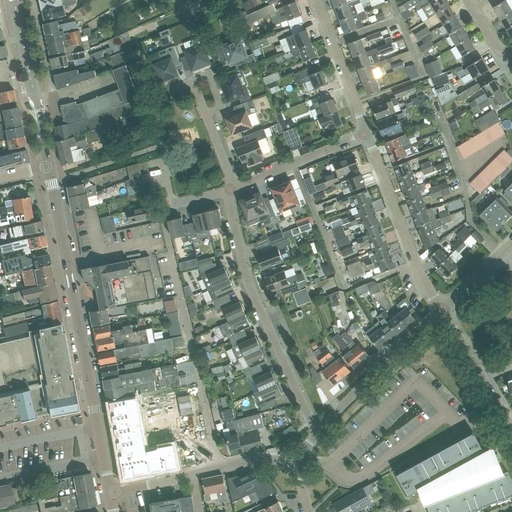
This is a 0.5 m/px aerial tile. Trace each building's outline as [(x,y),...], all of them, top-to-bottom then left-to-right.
[(40,0),(43,10),(64,6),(62,0),(40,0)] [(73,0),(62,0),(64,6),(43,10),(45,21),(60,17),(66,16),(65,10),(70,9),(69,7),(74,5),(73,0)] [(213,0),(202,0),(199,2),(202,9),(215,3),(213,0)] [(255,0),(250,0),(243,4),(246,11),(258,5),(255,0)] [(348,4),(346,0),(331,0),(335,8),(348,4)] [(360,0),(357,0),(348,4),(335,8),(340,21),(353,16),(358,15),(355,5),(361,3),(360,0)] [(406,11),(415,6),(424,0),(412,0),(402,6),(406,11)] [(433,0),(424,0),(415,6),(418,11),(422,9),(428,19),(437,14),(449,7),(445,0),(435,0),(434,1),(433,0)] [(511,0),(508,0),(507,1),(494,8),(500,19),(511,12),(511,0)] [(301,16),(296,2),(284,7),(285,11),(281,13),(282,15),(271,19),(274,26),(280,24),(289,20),(301,16)] [(89,3),(79,9),(84,16),(93,10),(89,3)] [(153,5),(156,11),(161,9),(159,3),(153,5)] [(243,28),(270,15),(276,12),(276,10),(273,4),(254,13),(249,16),(240,20),(243,28)] [(151,6),(146,9),(148,15),(154,12),(151,6)] [(437,14),(443,25),(456,17),(449,7),(437,14)] [(358,15),(353,16),(340,21),(345,35),(364,28),(361,20),(367,18),(366,17),(364,12),(358,15)] [(383,12),(375,15),(378,22),(385,19),(383,12)] [(511,12),(500,19),(507,30),(511,26),(511,12)] [(462,28),(456,17),(443,25),(450,35),(462,28)] [(274,26),(271,19),(265,21),(268,30),(274,28),(274,26)] [(53,22),(43,25),(46,35),(63,31),(79,28),(78,24),(77,24),(76,22),(59,26),(58,21),(53,22)] [(195,22),(186,26),(188,32),(197,28),(195,22)] [(90,28),(84,30),(85,37),(88,37),(92,36),(90,28)] [(102,28),(94,31),(98,39),(105,36),(102,28)] [(427,28),(414,35),(418,41),(431,33),(427,28)] [(469,38),(462,28),(450,35),(456,46),(469,38)] [(169,29),(160,33),(162,38),(172,35),(169,29)] [(294,35),(286,38),(290,46),(292,51),(299,48),(312,44),(306,30),(297,34),(294,35)] [(63,31),(46,35),(48,45),(71,40),(81,38),(80,32),(69,34),(64,35),(63,31)] [(92,36),(88,37),(89,41),(90,46),(98,43),(95,34),(92,36)] [(122,35),(113,38),(115,44),(124,41),(122,35)] [(71,40),(48,45),(50,56),(60,54),(66,52),(65,48),(83,44),(82,42),(89,41),(88,37),(85,37),(81,38),(71,40)] [(184,47),(197,42),(195,38),(182,42),(184,47)] [(267,38),(250,44),(253,51),(259,49),(269,45),(267,38)] [(475,49),(469,38),(456,46),(462,57),(475,49)] [(228,59),(228,60),(229,60),(229,59),(231,58),(234,60),(234,62),(235,62),(237,69),(256,62),(253,54),(247,56),(241,39),(216,49),(221,62),(228,59)] [(348,44),(353,57),(366,52),(361,39),(348,44)] [(358,70),(386,60),(382,61),(380,56),(369,61),(368,57),(380,53),(380,55),(394,50),(391,43),(366,52),(353,57),(358,70)] [(203,44),(184,51),(192,72),(211,64),(203,44)] [(299,48),(292,51),(294,58),(302,55),(304,62),(307,61),(317,57),(312,44),(299,48)] [(419,47),(422,52),(428,49),(425,44),(419,47)] [(428,49),(422,52),(425,58),(436,51),(432,46),(428,49)] [(181,65),(178,57),(174,47),(159,52),(163,63),(155,66),(158,73),(156,74),(160,82),(159,83),(171,79),(172,79),(178,77),(175,67),(181,65)] [(108,56),(105,49),(90,55),(93,62),(108,56)] [(84,52),(60,57),(51,59),(53,70),(69,66),(68,62),(86,59),(84,52)] [(114,70),(126,65),(122,53),(109,57),(114,70)] [(390,58),(386,60),(358,70),(363,83),(376,79),(373,71),(387,65),(387,64),(392,62),(390,58)] [(109,67),(106,59),(99,61),(102,70),(109,67)] [(463,79),(466,84),(474,78),(488,70),(482,60),(473,65),(464,71),(467,76),(463,79)] [(433,78),(441,74),(436,61),(425,65),(430,78),(433,78)] [(402,62),(393,66),(395,71),(404,68),(402,62)] [(405,67),(411,79),(418,76),(413,64),(405,67)] [(87,119),(139,99),(126,66),(113,71),(120,89),(77,106),(76,103),(61,106),(65,125),(73,123),(87,119)] [(78,70),(54,75),(58,90),(96,76),(95,70),(79,74),(78,70)] [(310,76),(308,70),(294,75),(298,86),(312,80),(315,90),(327,85),(322,71),(310,76)] [(267,85),(279,80),(281,79),(279,73),(263,79),(266,86),(267,85)] [(447,74),(442,75),(441,74),(433,78),(436,88),(450,83),(447,74)] [(241,104),(252,100),(249,94),(245,96),(237,75),(220,82),(223,89),(224,89),(226,95),(225,95),(228,103),(239,98),(241,104)] [(376,79),(363,83),(368,97),(381,92),(376,79)] [(486,94),(476,100),(479,105),(501,91),(494,80),(486,86),(482,88),(486,94)] [(276,82),(269,85),(273,94),(280,91),(276,82)] [(458,97),(457,97),(460,102),(481,89),(477,84),(458,96),(458,97)] [(414,85),(394,92),(396,98),(386,101),(387,103),(373,109),(377,120),(396,113),(394,107),(399,105),(396,98),(416,91),(414,85)] [(442,106),(457,97),(458,97),(458,96),(451,85),(445,87),(436,91),(442,106)] [(0,104),(16,101),(14,90),(0,93),(0,104)] [(501,91),(479,105),(482,110),(492,104),(495,110),(499,107),(508,102),(501,91)] [(413,106),(427,101),(425,95),(411,100),(413,106)] [(144,111),(139,99),(87,119),(73,123),(65,125),(55,128),(58,142),(71,139),(73,138),(73,137),(134,115),(144,111)] [(320,101),(313,104),(316,110),(319,119),(338,112),(333,99),(323,103),(321,104),(320,101)] [(232,136),(253,128),(248,116),(258,112),(253,100),(234,107),(237,115),(226,119),(232,136)] [(422,112),(429,109),(426,102),(419,105),(422,112)] [(8,109),(0,111),(0,121),(4,121),(19,117),(17,107),(8,109)] [(488,129),(493,126),(498,123),(498,122),(500,121),(497,116),(493,110),(476,121),(479,127),(482,132),(483,132),(488,129)] [(338,112),(319,119),(325,135),(332,132),(331,129),(342,125),(338,112)] [(281,114),(276,116),(279,124),(280,126),(281,126),(284,132),(295,127),(292,121),(285,124),(281,114)] [(405,120),(403,114),(387,119),(378,123),(383,135),(388,133),(389,136),(402,131),(398,122),(405,120)] [(0,125),(0,132),(22,127),(19,117),(4,121),(4,125),(0,125)] [(498,123),(493,126),(500,138),(505,135),(498,123)] [(495,141),(500,138),(493,126),(488,129),(495,141)] [(0,141),(24,137),(22,127),(0,132),(0,141)] [(296,128),(283,133),(291,152),(303,147),(296,128)] [(84,151),(83,149),(93,147),(92,143),(101,141),(99,129),(85,135),(73,138),(71,139),(58,142),(62,166),(86,160),(85,157),(87,157),(86,151),(84,151)] [(247,145),(237,149),(243,163),(248,161),(250,164),(249,164),(249,166),(263,160),(262,156),(263,155),(270,152),(265,139),(268,138),(264,129),(244,137),(247,145)] [(488,129),(483,132),(490,144),(495,141),(488,129)] [(490,144),(483,132),(482,132),(478,135),(485,147),(490,144)] [(408,134),(408,135),(385,143),(386,143),(389,153),(412,144),(417,142),(418,142),(414,133),(408,135),(408,134)] [(478,135),(472,138),(480,150),(485,147),(478,135)] [(0,154),(11,152),(10,149),(26,146),(24,137),(0,141),(0,154)] [(480,150),(472,138),(467,141),(475,153),(480,150)] [(418,142),(417,142),(419,148),(425,145),(423,140),(418,142)] [(462,144),(470,156),(475,153),(467,141),(462,144)] [(412,145),(412,144),(389,153),(393,163),(406,158),(404,151),(411,149),(410,145),(412,145)] [(464,159),(470,156),(462,144),(457,148),(464,159)] [(510,164),(511,163),(511,162),(511,158),(504,150),(500,155),(510,164)] [(0,154),(0,168),(13,165),(29,162),(27,151),(11,154),(11,152),(0,154)] [(500,155),(496,159),(506,169),(506,168),(510,164),(500,155)] [(327,188),(332,186),(340,183),(338,178),(359,170),(358,166),(359,165),(357,160),(355,159),(354,156),(347,159),(345,158),(341,160),(340,161),(334,163),(337,171),(336,173),(324,178),(327,188)] [(496,159),(492,163),(501,173),(503,172),(506,169),(496,159)] [(399,180),(412,175),(413,174),(410,167),(409,168),(407,162),(395,167),(399,180)] [(421,165),(423,171),(432,167),(430,162),(421,165)] [(445,163),(435,166),(437,171),(447,168),(445,163)] [(501,173),(492,163),(487,167),(497,177),(499,176),(501,173)] [(139,164),(127,167),(130,180),(142,176),(139,164)] [(487,167),(483,171),(493,181),(497,177),(487,167)] [(483,171),(479,176),(489,185),(493,181),(483,171)] [(334,191),(343,188),(344,190),(350,188),(351,192),(366,187),(361,175),(362,175),(361,175),(340,183),(332,186),(334,191)] [(414,180),(412,175),(399,180),(404,192),(417,186),(415,179),(414,180)] [(479,176),(474,180),(484,190),(489,185),(479,176)] [(481,193),(484,190),(474,180),(470,184),(480,194),(481,193)] [(124,181),(99,190),(103,201),(128,192),(124,181)] [(153,189),(151,181),(133,185),(135,193),(153,189)] [(281,186),(291,209),(300,205),(301,207),(307,205),(300,189),(295,191),(291,182),(281,186)] [(431,195),(441,191),(450,188),(448,182),(429,189),(431,195)] [(408,204),(421,199),(422,199),(420,192),(426,190),(424,184),(417,186),(404,192),(408,204)] [(68,188),(70,198),(88,194),(88,195),(97,193),(96,186),(84,188),(83,185),(68,188)] [(314,185),(307,188),(309,195),(317,192),(314,185)] [(270,201),(271,203),(276,216),(276,217),(282,215),(281,212),(291,209),(281,186),(271,190),(275,199),(270,201)] [(324,191),(314,196),(316,202),(326,198),(324,191)] [(357,207),(371,202),(367,191),(339,201),(340,206),(349,202),(350,203),(355,201),(357,207)] [(441,191),(431,195),(433,200),(443,196),(441,191)] [(98,196),(97,193),(88,195),(88,194),(70,198),(72,212),(82,210),(90,208),(88,198),(98,196)] [(260,194),(251,198),(258,217),(260,222),(270,218),(265,205),(264,203),(260,194)] [(13,206),(0,208),(0,210),(1,215),(31,209),(29,198),(12,200),(13,206)] [(251,198),(241,202),(248,220),(245,221),(248,227),(261,222),(260,222),(258,217),(251,198)] [(497,198),(489,207),(480,216),(496,232),(511,216),(511,213),(506,208),(509,205),(501,198),(499,200),(497,198)] [(423,204),(421,199),(408,204),(413,216),(432,208),(426,210),(424,203),(423,204)] [(371,202),(357,207),(359,213),(354,215),(355,216),(345,219),(347,224),(375,213),(371,202)] [(324,208),(326,213),(336,210),(334,205),(324,208)] [(131,223),(141,221),(151,219),(148,207),(128,211),(131,223)] [(437,220),(432,208),(413,216),(417,227),(437,220)] [(0,220),(8,219),(9,224),(17,223),(33,220),(31,209),(1,215),(0,210),(0,220)] [(209,212),(206,212),(210,230),(217,228),(221,234),(224,234),(219,210),(219,209),(216,210),(215,209),(208,211),(209,212)] [(441,219),(450,215),(448,210),(439,214),(441,219)] [(196,215),(193,216),(196,225),(190,227),(193,241),(212,237),(210,230),(206,212),(203,213),(203,212),(196,214),(196,215)] [(365,229),(380,224),(375,213),(347,224),(340,226),(333,229),(337,240),(346,236),(343,229),(348,227),(348,229),(355,226),(358,225),(359,226),(364,224),(365,229)] [(452,220),(450,215),(441,219),(437,220),(417,227),(426,251),(439,242),(434,229),(443,225),(443,224),(452,220)] [(117,232),(114,216),(101,218),(104,235),(117,232)] [(184,243),(193,241),(190,227),(184,228),(182,219),(182,218),(179,219),(178,218),(171,219),(172,221),(169,221),(173,239),(180,237),(184,243)] [(41,221),(8,228),(10,239),(27,235),(28,239),(42,236),(41,232),(43,231),(41,221)] [(311,223),(299,228),(301,234),(313,230),(311,223)] [(384,235),(380,224),(365,229),(368,235),(357,240),(358,244),(384,235)] [(301,234),(299,228),(291,230),(294,237),(301,234)] [(484,240),(476,231),(471,236),(480,244),(484,240)] [(283,233),(275,236),(278,243),(285,240),(283,233)] [(30,250),(37,248),(47,246),(44,235),(42,236),(28,239),(27,239),(0,246),(0,248),(1,254),(23,249),(22,248),(30,247),(30,250)] [(374,251),(388,246),(384,235),(358,244),(359,244),(361,249),(366,246),(367,247),(372,246),(374,251)] [(348,236),(346,236),(337,240),(340,248),(351,244),(348,236)] [(274,250),(257,256),(262,270),(271,266),(283,262),(291,259),(287,246),(290,245),(287,239),(282,241),(272,245),(274,250)] [(270,246),(268,240),(254,244),(257,250),(270,246)] [(452,247),(456,250),(463,243),(459,240),(452,247)] [(463,243),(456,250),(449,257),(438,268),(448,278),(458,267),(454,262),(461,255),(460,254),(467,247),(463,243)] [(392,256),(388,246),(374,251),(376,258),(372,260),(371,259),(361,263),(360,261),(346,266),(349,273),(392,256)] [(352,247),(350,248),(341,251),(343,257),(354,253),(352,247)] [(429,259),(438,268),(449,257),(439,248),(429,259)] [(6,260),(2,261),(4,269),(6,275),(6,276),(50,265),(48,255),(30,260),(29,257),(27,258),(26,255),(19,257),(6,260)] [(396,268),(392,256),(349,273),(351,279),(366,274),(365,272),(373,269),(376,275),(396,268)] [(87,284),(121,278),(121,277),(152,271),(149,257),(82,270),(85,284),(87,284)] [(212,258),(198,261),(199,268),(213,264),(212,258)] [(213,264),(199,268),(202,279),(203,278),(208,290),(230,280),(229,277),(230,277),(227,270),(226,270),(224,267),(224,268),(215,272),(213,264)] [(324,266),(323,268),(325,276),(332,274),(329,264),(324,266)] [(6,276),(0,277),(0,283),(17,279),(23,278),(26,290),(29,289),(37,287),(54,284),(50,265),(6,276)] [(275,275),(266,279),(267,284),(266,285),(268,291),(270,291),(270,292),(282,288),(284,295),(294,292),(300,290),(307,287),(302,274),(296,276),(296,275),(294,269),(284,272),(283,270),(276,273),(277,275),(275,275)] [(98,299),(100,310),(127,306),(158,300),(152,271),(121,277),(121,278),(87,284),(86,285),(87,286),(89,285),(88,288),(90,290),(93,291),(95,290),(97,293),(98,299)] [(230,280),(208,290),(212,301),(215,307),(228,301),(226,296),(235,292),(236,292),(234,289),(235,288),(232,282),(231,282),(230,280)] [(366,285),(369,291),(371,296),(381,291),(378,284),(373,282),(366,285)] [(26,290),(22,291),(23,294),(24,300),(26,299),(28,299),(29,304),(40,302),(41,303),(58,299),(54,284),(37,287),(29,289),(26,290)] [(369,291),(366,285),(366,284),(355,289),(358,296),(369,291)] [(186,297),(192,295),(189,285),(182,287),(186,297)] [(311,302),(306,288),(293,293),(298,307),(311,302)] [(340,305),(338,300),(335,293),(330,295),(329,295),(332,307),(340,305)] [(13,294),(7,295),(2,296),(3,305),(15,302),(13,294)] [(397,306),(401,312),(397,316),(406,327),(416,320),(411,314),(415,311),(410,305),(407,297),(399,304),(397,306)] [(174,300),(164,302),(167,314),(177,312),(174,300)] [(36,317),(43,315),(60,311),(58,301),(41,304),(42,310),(39,311),(38,310),(11,317),(3,318),(4,325),(36,317)] [(228,301),(215,307),(218,313),(224,311),(229,322),(246,314),(244,312),(246,311),(243,305),(242,305),(240,302),(239,302),(240,303),(231,307),(228,301)] [(93,327),(110,323),(110,318),(129,315),(127,306),(100,310),(90,312),(93,327)] [(381,314),(397,335),(406,327),(397,316),(391,320),(385,311),(382,308),(378,311),(381,314)] [(33,323),(13,328),(14,335),(63,323),(60,311),(43,315),(45,322),(42,323),(41,321),(33,323)] [(169,325),(180,323),(177,312),(167,314),(164,315),(165,321),(168,320),(169,325)] [(229,322),(219,326),(224,338),(228,336),(231,342),(244,336),(242,330),(250,326),(251,327),(250,323),(251,323),(248,316),(247,317),(246,314),(229,322)] [(379,330),(388,342),(397,335),(381,314),(376,318),(379,322),(375,326),(379,330)] [(139,325),(124,327),(121,328),(121,327),(117,328),(117,331),(111,332),(110,326),(94,329),(96,340),(147,330),(145,319),(138,320),(139,325)] [(369,338),(373,342),(379,349),(388,342),(379,330),(373,335),(367,320),(363,322),(369,338)] [(172,339),(182,337),(180,323),(169,325),(172,339)] [(51,416),(77,411),(71,380),(73,380),(64,332),(62,332),(62,331),(61,325),(61,324),(28,332),(29,337),(0,343),(0,425),(19,421),(20,422),(21,421),(34,418),(36,418),(36,417),(49,414),(49,416),(51,416)] [(354,369),(362,363),(341,337),(339,334),(337,325),(333,326),(336,336),(334,338),(338,343),(347,355),(344,357),(354,369)] [(202,326),(195,329),(198,335),(205,332),(202,326)] [(126,348),(156,342),(153,329),(147,330),(96,340),(98,352),(104,351),(116,348),(115,345),(125,343),(126,348)] [(357,347),(348,335),(346,333),(341,337),(362,363),(369,357),(360,345),(357,347)] [(244,336),(231,342),(233,347),(231,348),(237,360),(245,357),(261,349),(260,346),(261,346),(258,339),(257,340),(256,337),(255,337),(255,338),(246,342),(244,336)] [(172,339),(156,342),(126,348),(125,343),(115,345),(116,348),(104,351),(104,353),(99,354),(101,365),(121,361),(120,360),(130,358),(130,360),(174,351),(173,348),(184,346),(182,337),(172,339)] [(250,368),(244,371),(246,377),(260,371),(257,365),(266,361),(266,362),(267,361),(265,358),(266,358),(263,351),(262,352),(261,349),(245,357),(250,368)] [(317,358),(326,369),(322,372),(333,386),(342,379),(319,350),(319,349),(314,353),(317,358)] [(327,350),(322,353),(342,379),(351,372),(344,364),(340,359),(336,362),(327,350)] [(208,352),(202,354),(205,362),(211,359),(208,352)] [(103,378),(120,375),(143,371),(141,363),(125,366),(126,368),(119,370),(118,364),(102,367),(101,367),(103,378)] [(177,365),(143,371),(120,375),(120,377),(104,380),(106,391),(179,377),(177,365)] [(260,371),(246,377),(249,383),(255,380),(260,391),(277,384),(276,381),(277,381),(274,374),(273,375),(271,371),(271,372),(262,376),(260,371)] [(179,377),(106,391),(108,401),(117,399),(129,397),(128,395),(181,386),(179,377)] [(265,403),(259,405),(262,411),(276,406),(273,400),(282,396),(283,396),(281,393),(282,392),(279,386),(278,386),(277,384),(260,391),(265,403)] [(335,385),(329,392),(334,395),(339,388),(335,385)] [(221,407),(228,406),(226,396),(219,397),(221,407)] [(137,398),(110,403),(112,411),(115,410),(116,416),(113,416),(114,424),(117,424),(118,429),(115,429),(117,438),(120,437),(121,442),(118,443),(119,451),(123,450),(124,456),(120,456),(124,477),(125,480),(132,478),(146,476),(152,475),(153,474),(153,472),(162,470),(163,471),(164,471),(170,470),(178,469),(178,468),(174,448),(174,445),(159,448),(158,448),(158,449),(147,451),(137,398)] [(231,451),(242,448),(239,438),(235,420),(237,420),(234,408),(221,412),(223,422),(225,422),(227,429),(229,429),(231,436),(227,437),(231,451)] [(235,420),(239,438),(258,433),(257,429),(264,427),(261,414),(237,420),(235,420)] [(259,433),(258,433),(239,438),(242,448),(243,454),(263,449),(259,433)] [(468,440),(457,446),(456,443),(441,451),(442,454),(432,460),(430,457),(416,465),(417,468),(406,474),(405,471),(397,475),(409,497),(419,491),(485,455),(485,454),(474,433),(466,437),(468,440)] [(485,455),(419,491),(425,505),(426,504),(426,503),(503,474),(498,460),(501,459),(496,444),(495,443),(494,442),(493,442),(492,442),(491,442),(490,443),(489,443),(489,444),(489,445),(489,446),(489,447),(490,451),(485,454),(485,455)] [(278,492),(268,480),(260,484),(254,472),(241,478),(245,497),(256,492),(260,501),(275,493),(278,492)] [(426,503),(426,504),(429,511),(469,511),(469,510),(480,505),(481,508),(497,502),(496,499),(507,495),(508,498),(511,496),(511,483),(508,472),(503,474),(426,503)] [(91,475),(68,479),(68,482),(60,483),(60,485),(56,486),(56,491),(69,488),(71,495),(94,491),(91,475)] [(222,475),(203,479),(206,495),(204,495),(205,502),(212,501),(211,494),(217,493),(219,503),(228,501),(222,475)] [(245,497),(241,478),(240,476),(229,478),(228,477),(227,477),(233,504),(234,504),(233,503),(245,497)] [(0,508),(15,505),(15,504),(21,503),(18,488),(11,489),(10,485),(0,487),(0,508)] [(363,488),(333,505),(337,511),(356,511),(372,504),(363,488)] [(389,489),(383,492),(390,505),(395,502),(389,489)] [(59,498),(60,501),(61,507),(55,508),(55,507),(45,509),(43,501),(38,502),(40,511),(68,511),(97,506),(94,491),(71,495),(70,495),(59,498)] [(193,511),(191,497),(151,504),(152,511),(193,511)] [(257,511),(281,511),(283,511),(279,503),(279,502),(275,504),(265,509),(257,511)]
